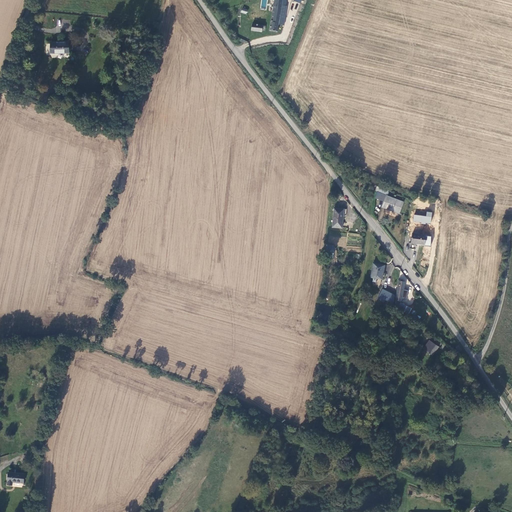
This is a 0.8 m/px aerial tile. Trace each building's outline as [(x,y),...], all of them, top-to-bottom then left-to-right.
[(276,2),(271,36),(279,37),(280,30),(285,30),(287,11),(286,11),(283,10),(283,5),(284,3),(276,2)] [(69,59),(68,48),(60,48),(60,49),(50,50),(50,61),(69,59)] [(390,215),(399,219),(403,207),(386,201),(382,213),(386,214),(388,210),(391,211),(390,215)] [(431,224),(432,212),(427,212),(426,216),(414,215),(413,222),(431,224)] [(336,214),(335,228),(345,229),(345,223),(344,223),(345,215),(336,214)] [(339,244),(340,232),(329,232),(329,243),(339,244)] [(426,249),(427,240),(413,238),(412,248),(426,249)] [(374,269),(372,283),(383,285),(385,271),(374,269)] [(400,286),(397,304),(403,306),(403,305),(403,300),(406,288),(400,286)] [(383,299),(383,301),(393,308),(396,300),(383,295),(382,299),(383,299)] [(401,309),(398,313),(408,320),(412,316),(401,309)] [(424,325),(422,329),(432,335),(434,331),(424,325)] [(424,334),(415,328),(412,334),(420,339),(424,334)] [(430,346),(424,355),(434,362),(441,352),(430,346)] [(8,471),(6,484),(12,485),(12,481),(23,483),(24,473),(8,471)]
